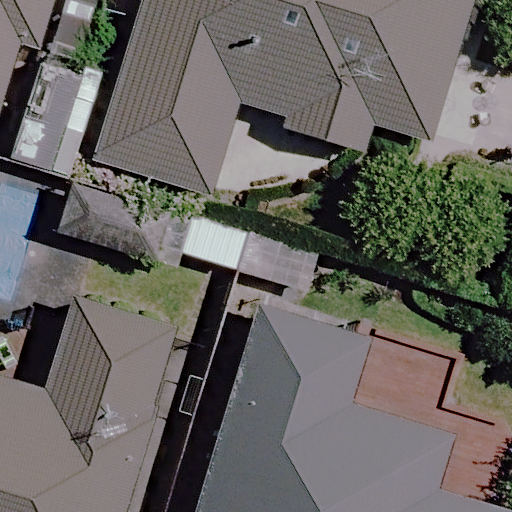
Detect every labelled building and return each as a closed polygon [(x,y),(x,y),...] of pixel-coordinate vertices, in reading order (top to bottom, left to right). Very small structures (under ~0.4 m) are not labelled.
[(0,0),(0,52),(30,60),(44,0),(0,0)] [(128,0),(84,166),(197,196),(218,119),(349,154),(356,128),(416,144),(454,0),(128,0)] [(154,214),(63,192),(49,247),(140,270),(154,214)] [(490,511),(412,490),(426,437),(330,410),(349,340),(230,306),(171,511),(490,511)] [(0,386),(0,363),(3,352),(0,351),(0,511),(108,511),(154,335),(50,308),(28,394),(0,386)]
